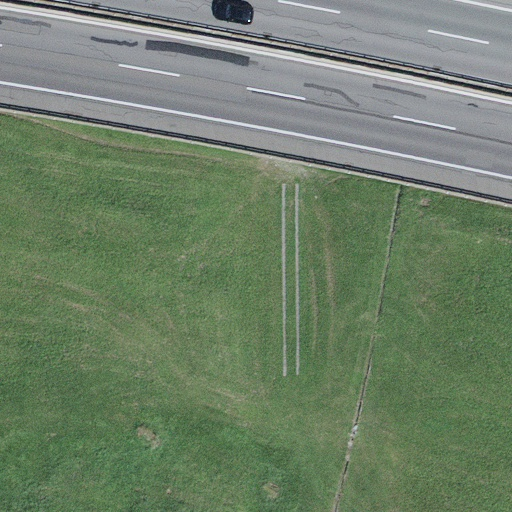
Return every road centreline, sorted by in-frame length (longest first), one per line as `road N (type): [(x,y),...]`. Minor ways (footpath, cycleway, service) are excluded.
road 1 (motorway): [(0,45),(511,141)]
road 2 (motorway): [(511,48),(270,0)]
